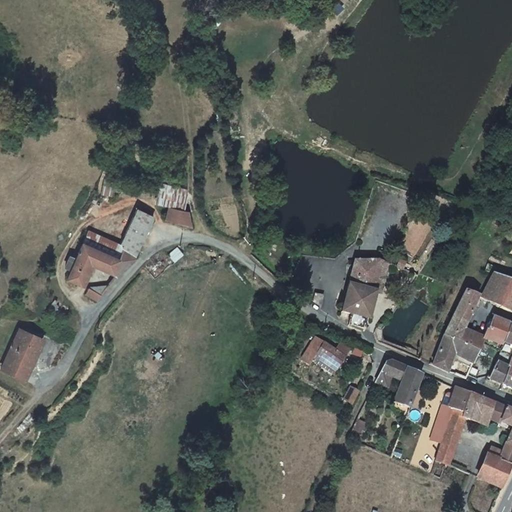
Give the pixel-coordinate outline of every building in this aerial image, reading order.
[(180,203),(186,187),(164,176),(156,196),(169,200),(180,203)] [(180,203),(169,200),(164,215),(181,221),(187,205),(180,203)] [(151,215),(148,214),(133,209),(121,244),(121,245),(129,248),(128,252),(137,259),(151,215)] [(92,231),(86,246),(121,259),(126,251),(128,252),(129,248),(121,245),(121,244),(92,231)] [(117,269),(121,259),(86,246),(79,263),(75,272),(71,282),(87,289),(96,265),(115,273),(117,269)] [(117,269),(125,273),(137,259),(128,252),(126,251),(121,259),(117,269)] [(372,259),(342,260),(341,264),(347,265),(346,271),(341,313),(349,315),(349,317),(348,324),(364,327),(366,317),(368,317),(372,290),(376,290),(380,261),(372,259)] [(75,272),(79,263),(73,260),(69,270),(75,272)] [(498,304),(510,279),(490,271),(478,294),(498,304)] [(511,278),(511,279),(510,279),(498,304),(498,305),(511,311),(511,278)] [(449,317),(463,321),(478,294),(460,288),(449,317)] [(101,301),(105,296),(91,291),(89,297),(101,301)] [(311,305),(320,309),(322,297),(313,295),(311,305)] [(481,341),(484,336),(461,325),(463,321),(449,317),(442,335),(475,354),(481,341)] [(38,327),(16,318),(0,357),(0,358),(21,367),(38,327)] [(487,329),(484,336),(481,341),(498,348),(499,345),(507,324),(492,318),(487,329)] [(499,345),(511,351),(511,326),(507,324),(499,345)] [(452,351),(471,363),(475,354),(442,335),(432,363),(445,370),(452,351)] [(314,337),(312,339),(300,359),(309,365),(311,360),(321,366),(326,359),(337,366),(342,357),(344,355),(314,337)] [(326,359),(321,366),(332,373),(337,366),(326,359)] [(384,359),(375,380),(385,385),(391,372),(393,372),(396,365),(394,364),(384,359)] [(511,359),(507,372),(501,384),(511,389),(511,359)] [(493,364),(486,377),(501,384),(507,372),(493,364)] [(392,406),(404,411),(420,375),(403,367),(398,379),(403,382),(392,406)] [(343,400),(352,404),(358,391),(349,387),(343,400)] [(449,399),(445,409),(459,415),(467,395),(452,389),(449,399)] [(455,417),(442,450),(437,463),(452,469),(471,424),(486,430),(489,422),(508,430),(500,453),(488,448),(477,479),(497,487),(506,466),(510,467),(511,461),(511,413),(467,395),(459,415),(457,419),(455,417)] [(459,415),(445,409),(441,407),(439,407),(425,443),(442,450),(455,417),(457,419),(459,415)] [(356,421),(347,441),(359,444),(369,422),(358,417),(356,421)]
